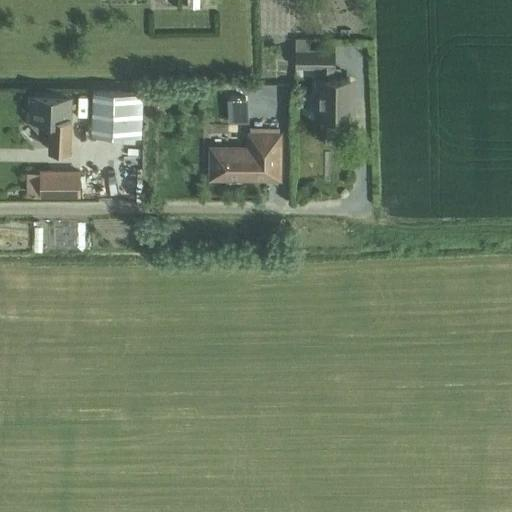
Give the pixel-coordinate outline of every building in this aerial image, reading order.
[(332,64),(335,64),(335,47),(309,48),(309,41),(295,41),(296,65),(322,65),(322,75),(318,75),(319,114),(355,114),(355,75),(332,75),(332,64)] [(92,89),(90,133),(140,136),(142,91),(92,89)] [(29,120),(48,140),(48,147),(69,148),(71,96),(30,94),(29,120)] [(164,95),(147,95),(147,112),(164,112),(164,95)] [(284,98),(266,98),(266,111),(284,111),(284,98)] [(210,172),(211,172),(224,173),(224,176),(224,182),(240,183),(240,176),(240,173),(264,173),(264,177),(276,177),(277,135),(249,135),(249,149),(211,148),(210,172)] [(57,169),(39,169),(39,196),(57,196),(57,169)]
